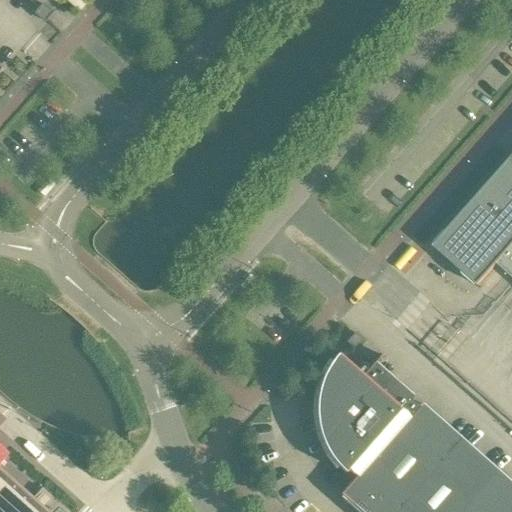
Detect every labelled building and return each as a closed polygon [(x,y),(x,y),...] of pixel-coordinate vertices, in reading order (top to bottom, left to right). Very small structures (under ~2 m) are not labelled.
[(52,13),(44,6),(43,5),(35,14),(44,22),(52,13)] [(511,160),(511,159),(433,247),(434,248),(442,255),(478,287),(497,265),(511,277),(511,160)] [(357,351),(365,342),(356,334),(348,343),(357,351)] [(359,474),(418,408),(411,401),(414,398),(375,363),(363,377),(341,358),(335,365),(331,371),(328,377),(325,383),(323,390),(322,396),(321,403),(320,410),(321,416),(321,423),(323,430),(324,436),(327,443),(330,449),(333,454),(337,460),(341,465),(348,472),(352,468),(359,474)] [(421,404),(418,408),(359,474),(340,496),(358,511),(393,511),(459,438),(421,404)] [(459,438),(393,511),(460,511),(497,471),(459,438)] [(511,511),(511,484),(497,471),(460,511),(511,511)] [(0,511),(67,511),(42,489),(32,500),(0,472),(0,511)]
